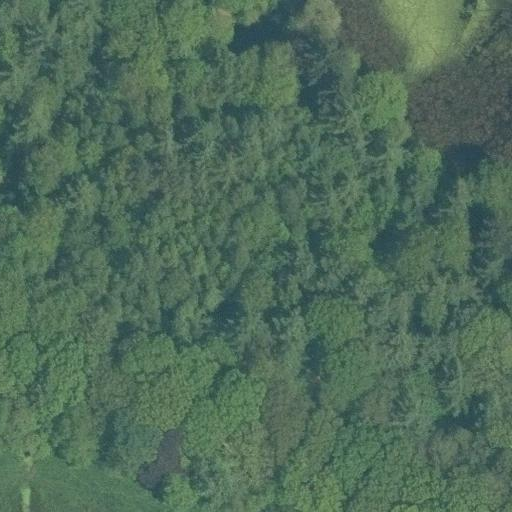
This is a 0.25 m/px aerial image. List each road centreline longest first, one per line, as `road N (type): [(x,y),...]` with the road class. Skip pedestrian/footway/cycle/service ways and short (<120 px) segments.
road 1 (track): [(363,511),(63,379),(0,367)]
road 2 (track): [(143,0),(99,75),(0,197)]
